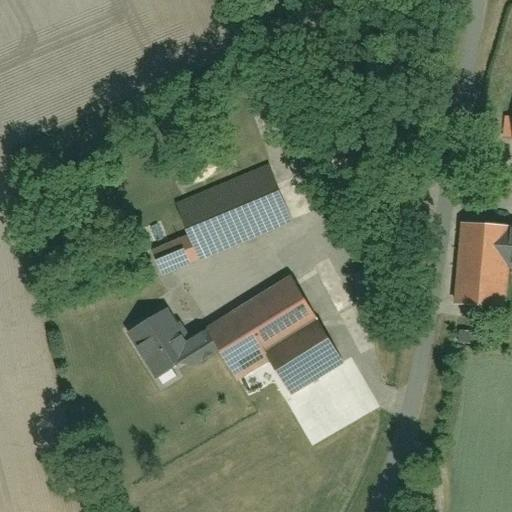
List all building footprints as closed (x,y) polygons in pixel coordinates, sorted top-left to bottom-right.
[(511,98),(505,98),(502,145),(511,145),(511,98)] [(176,214),(186,237),(143,255),(154,281),(294,220),(273,172),(176,214)] [(511,271),(511,224),(454,220),(448,308),(501,312),(504,271),(511,271)] [(380,270),(356,279),(372,320),(395,311),(380,270)] [(141,310),(116,327),(153,380),(201,347),(233,393),(262,373),(281,401),(332,366),(277,287),(204,337),(194,323),(164,343),(141,310)]
